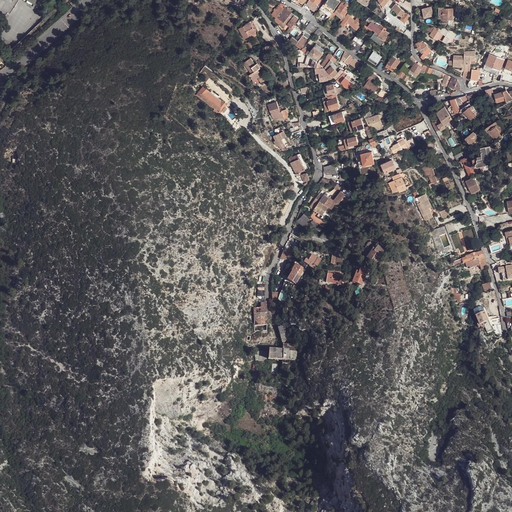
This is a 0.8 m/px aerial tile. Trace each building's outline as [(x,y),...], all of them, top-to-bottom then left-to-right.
[(312,0),(306,0),(306,1),(307,2),(306,4),(310,7),(309,8),(310,9),(311,8),(315,10),(316,9),(314,9),(318,4),(312,0)] [(328,0),(327,3),(334,9),(339,3),(340,1),(339,0),(328,0)] [(319,10),(329,18),(330,17),(334,11),(336,10),(334,9),(327,3),(326,2),(319,10)] [(299,18),(284,7),(286,5),(281,3),(272,14),(277,18),(275,20),(284,27),(287,24),(291,27),(292,27),(299,18)] [(350,9),(342,3),(341,4),(337,10),(345,16),(350,9)] [(244,17),(252,6),(250,4),(242,15),(244,17)] [(394,9),(403,17),(406,12),(397,5),(394,9)] [(432,5),(423,7),(425,16),(434,14),(432,5)] [(453,9),(443,8),(443,20),(453,20),(453,9)] [(342,18),(345,16),(337,10),(336,9),(336,10),(334,11),(342,18)] [(411,16),(406,12),(403,17),(401,18),(406,22),(411,16)] [(357,30),(360,25),(359,24),(355,20),(349,15),(349,14),(346,19),(357,30)] [(355,32),(357,30),(346,19),(345,18),(343,21),(347,25),(355,32)] [(255,20),(244,25),(244,26),(249,36),(257,33),(255,30),(259,27),(255,20)] [(293,37),(290,40),(303,49),(313,35),(318,28),(311,22),(305,30),(306,31),(299,41),(293,37)] [(371,22),(368,26),(377,33),(380,28),(371,22)] [(238,28),(244,39),(249,36),(244,26),(238,28)] [(383,40),(388,33),(385,31),(386,29),(382,26),(380,28),(377,33),(375,35),(383,40)] [(431,34),(438,38),(439,40),(440,39),(442,41),(446,35),(441,31),(442,29),(439,27),(438,29),(435,27),(432,32),(431,34)] [(318,28),(313,35),(318,39),(323,32),(318,28)] [(443,28),(442,29),(441,31),(446,35),(443,40),(446,43),(452,41),(458,33),(443,28)] [(356,35),(353,40),(361,45),(365,39),(363,38),(362,40),(356,35)] [(294,44),(285,38),(287,49),(294,44)] [(422,44),(421,46),(425,51),(429,47),(424,42),(422,44)] [(314,46),(323,53),(324,50),(316,43),(314,46)] [(310,52),(309,53),(318,59),(323,53),(314,46),(310,52)] [(269,50),(261,53),(263,58),(264,60),(265,61),(266,60),(272,58),(269,50)] [(313,59),(317,62),(318,59),(309,53),(310,52),(308,51),(306,54),(308,55),(313,59)] [(376,65),(379,60),(375,58),(378,55),(378,54),(376,53),(374,51),(368,60),(376,65)] [(344,62),(350,56),(345,52),(341,60),(344,62)] [(329,61),(332,56),(329,53),(321,65),(324,67),(329,61)] [(476,63),(476,55),(470,55),(470,54),(468,54),(467,56),(453,55),(453,60),(453,65),(453,66),(462,67),(470,68),(470,64),(473,64),(473,63),(476,63)] [(313,59),(308,55),(305,64),(308,65),(312,66),(312,65),(313,59)] [(354,60),(350,56),(344,62),(349,66),(350,65),(354,60)] [(397,58),(395,57),(393,56),(388,63),(395,68),(400,60),(397,58)] [(488,56),(485,67),(502,71),(505,59),(488,56)] [(249,76),(253,81),(256,79),(262,75),(258,69),(260,67),(257,63),(255,65),(251,60),(244,65),(251,74),(249,76)] [(358,62),(354,60),(350,65),(354,68),(358,62)] [(339,73),(332,65),(330,64),(331,63),(329,61),(324,67),(328,71),(333,76),(335,78),(340,74),(339,73)] [(382,62),(377,68),(381,70),(384,65),(385,64),(382,62)] [(411,69),(419,73),(420,71),(423,67),(415,62),(411,69)] [(484,71),(498,77),(500,73),(486,67),(484,71)] [(316,73),(319,72),(321,81),(328,79),(331,78),(333,76),(328,71),(326,71),(323,68),(315,68),(316,73)] [(340,74),(335,78),(337,80),(344,72),(342,69),(339,73),(340,74)] [(409,72),(416,77),(419,73),(411,69),(409,72)] [(348,75),(344,72),(337,80),(339,84),(341,84),(350,91),(355,83),(353,81),(353,82),(349,79),(346,77),(348,75)] [(378,76),(372,72),(367,81),(368,82),(364,88),(373,95),(379,87),(373,82),(378,76)] [(443,82),(448,85),(452,77),(446,74),(443,82)] [(262,75),(256,79),(260,84),(265,80),(262,75)] [(452,77),(448,85),(456,88),(460,90),(460,84),(458,80),(452,77)] [(336,87),(335,83),(324,86),(326,95),(327,95),(328,97),(337,94),(336,87)] [(201,87),(195,96),(220,114),(222,112),(225,107),(226,106),(220,101),(218,104),(206,95),(208,92),(201,87)] [(378,94),(384,98),(388,95),(389,94),(382,89),(378,94)] [(498,102),(504,100),(505,104),(511,100),(505,92),(504,91),(495,93),(498,102)] [(220,101),(208,92),(206,95),(218,104),(220,101)] [(338,107),(340,107),(337,94),(328,97),(323,98),(326,110),(333,109),(333,111),(339,109),(338,107)] [(470,120),(477,114),(469,100),(467,96),(461,97),(465,105),(461,109),(470,120)] [(455,99),(451,100),(444,102),(451,113),(457,111),(459,110),(458,106),(455,99)] [(274,103),(268,105),(270,111),(276,109),(274,103)] [(452,118),(445,106),(436,112),(442,123),(443,123),(447,121),(449,123),(450,126),(454,123),(450,119),(452,118)] [(276,109),(270,111),(274,120),(282,117),(279,111),(277,112),(276,109)] [(286,109),(279,111),(282,117),(283,116),(285,119),(287,118),(288,115),(286,109)] [(346,120),(344,112),(330,116),(333,124),(343,121),(344,123),(347,122),(346,120)] [(366,118),(368,123),(370,123),(372,129),(375,129),(376,129),(384,126),(381,118),(379,115),(379,114),(373,116),(370,112),(365,116),(366,118)] [(366,127),(363,118),(348,123),(352,132),(366,127)] [(442,123),(438,125),(441,131),(446,128),(445,126),(449,123),(447,121),(443,123),(442,123)] [(436,122),(433,124),(439,136),(442,134),(441,131),(438,125),(436,122)] [(489,130),(498,124),(497,122),(487,128),(489,130)] [(498,124),(489,130),(494,138),(500,134),(499,131),(501,129),(498,124)] [(284,130),(275,135),(277,139),(274,140),(276,145),(279,144),(281,149),(286,146),(282,138),(287,136),(284,130)] [(429,131),(424,133),(427,139),(434,137),(431,131),(429,132),(429,131)] [(477,141),(479,139),(473,132),(465,139),(471,146),(477,141)] [(358,137),(349,139),(350,146),(353,146),(359,144),(358,137)] [(371,139),(370,140),(372,145),(373,145),(374,147),(378,146),(377,143),(376,143),(375,138),(372,139),(371,139)] [(393,146),(390,148),(392,152),(393,152),(395,152),(407,147),(408,149),(412,147),(408,138),(392,145),(393,146)] [(350,146),(349,139),(345,140),(346,145),(347,150),(353,149),(353,146),(350,146)] [(477,141),(471,146),(474,150),(480,145),(477,141)] [(490,146),(480,148),(482,158),(477,159),(477,162),(476,162),(476,163),(475,164),(476,165),(476,166),(477,166),(488,165),(488,161),(492,161),(490,146)] [(373,152),(362,154),(364,166),(375,164),(373,152)] [(461,152),(455,156),(457,161),(464,158),(461,152)] [(301,154),(298,155),(305,170),(308,169),(301,154)] [(298,155),(289,159),(296,174),(299,172),(305,170),(298,155)] [(392,159),(382,164),(386,172),(388,172),(396,168),(392,159)] [(468,159),(463,161),(469,176),(474,174),(468,159)] [(463,161),(460,162),(466,177),(469,176),(463,161)] [(335,165),(325,168),(324,175),(328,175),(337,175),(335,165)] [(422,171),(425,176),(429,175),(433,173),(431,168),(422,171)] [(393,193),(399,190),(395,182),(403,179),(400,174),(393,177),(392,178),(393,180),(394,180),(394,181),(389,183),(393,193)] [(403,179),(395,182),(399,190),(399,192),(407,189),(406,187),(403,179)] [(471,179),(466,182),(472,193),(477,191),(474,184),(471,179)] [(322,191),(316,199),(320,202),(325,195),(327,197),(328,196),(322,191)] [(341,192),(334,201),(337,204),(342,198),(343,199),(345,195),(341,192)] [(325,195),(320,202),(328,208),(331,210),(334,205),(337,205),(337,204),(334,201),(327,197),(325,195)] [(423,207),(427,205),(431,204),(428,198),(426,199),(424,195),(422,196),(418,197),(423,207)] [(491,201),(486,197),(484,199),(488,203),(487,205),(491,210),(495,207),(491,201)] [(328,208),(320,202),(316,199),(311,208),(315,211),(319,214),(323,216),(323,215),(327,210),(328,208)] [(423,207),(420,208),(423,216),(431,213),(429,208),(427,205),(423,207)] [(449,210),(443,212),(445,218),(451,216),(449,210)] [(304,214),(297,221),(303,226),(309,219),(304,214)] [(313,214),(310,218),(313,220),(320,227),(323,222),(317,218),(313,214)] [(433,217),(428,219),(432,229),(437,227),(433,217)] [(320,227),(313,220),(310,223),(319,232),(322,229),(320,227)] [(433,230),(441,256),(454,251),(446,226),(433,230)] [(384,250),(377,246),(375,249),(372,248),(366,257),(376,263),(384,250)] [(485,258),(482,253),(465,258),(465,259),(461,260),(463,266),(468,264),(471,263),(485,258)] [(310,266),(316,269),(320,261),(309,254),(304,263),(310,266)] [(485,258),(471,263),(473,268),(480,266),(486,264),(485,258)] [(304,269),(295,264),(291,270),(292,271),(287,279),(296,284),(301,276),(300,275),(304,269)] [(511,278),(511,265),(498,267),(499,274),(502,273),(503,280),(511,278)] [(368,270),(360,267),(358,272),(356,271),(352,281),(362,285),(368,270)] [(343,274),(328,272),(327,279),(326,282),(341,284),(342,279),(343,274)] [(483,285),(485,292),(492,290),(490,282),(483,285)] [(262,308),(254,308),(255,331),(268,331),(268,325),(264,325),(264,314),(267,314),(267,308),(262,308)] [(485,313),(477,317),(480,324),(480,325),(488,322),(485,313)] [(488,322),(480,325),(481,327),(482,328),(483,328),(483,329),(485,329),(487,333),(492,331),(488,322)] [(287,326),(279,328),(283,342),(290,341),(287,326)] [(284,350),(269,350),(269,359),(283,360),(289,360),(297,361),(298,351),(284,350)] [(268,351),(256,352),(257,362),(264,361),(266,361),(268,361),(268,351)] [(282,385),(258,384),(257,400),(282,402),(282,385)]
